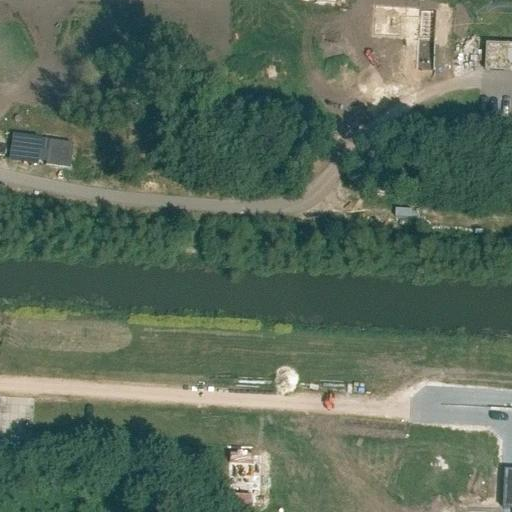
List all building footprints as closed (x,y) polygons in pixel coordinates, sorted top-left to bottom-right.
[(503,72),(505,45),(491,45),(491,44),(487,44),(486,72),(503,72)] [(12,133),(8,158),(68,169),(72,144),(12,133)] [(464,446),(487,441),(485,430),(462,435),(464,446)] [(459,461),(483,463),(485,445),(460,443),(459,461)] [(460,472),(484,472),(484,463),(460,463),(460,472)]
